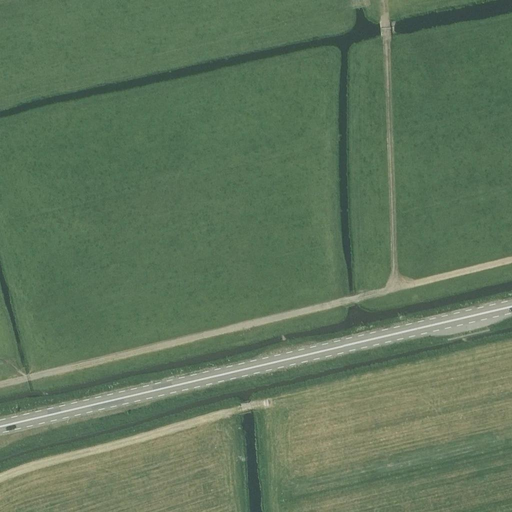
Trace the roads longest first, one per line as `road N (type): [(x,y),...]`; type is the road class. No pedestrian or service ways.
road 1 (track): [(511,262),(419,285),(395,281),(0,383)]
road 2 (secondary): [(0,427),(511,307)]
road 3 (track): [(395,281),(384,0)]
